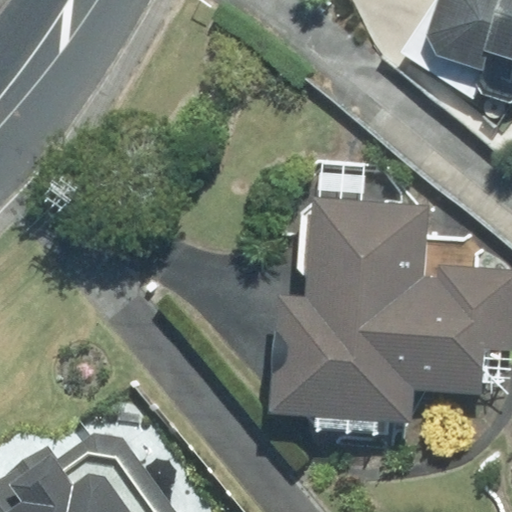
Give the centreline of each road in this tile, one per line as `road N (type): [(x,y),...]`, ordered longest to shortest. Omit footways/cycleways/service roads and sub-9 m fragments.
road 1 (unknown): [(0,137),(299,511)]
road 2 (residential): [(0,114),(83,0)]
